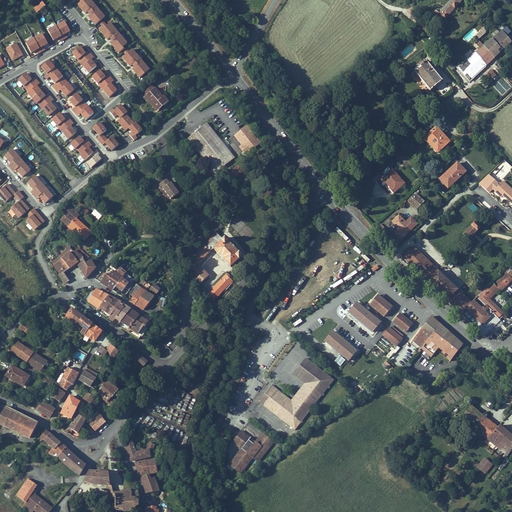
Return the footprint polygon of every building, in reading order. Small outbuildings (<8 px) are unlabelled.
[(83,0),(81,2),(78,5),(85,14),(87,12),(90,10),(93,12),(90,15),(88,17),(95,25),(99,22),(102,20),(105,17),(90,0),(83,0)] [(445,19),(462,1),(460,0),(450,0),(439,13),(436,10),(429,17),(433,21),(439,14),(445,19)] [(70,31),(65,22),(57,26),(64,39),(68,37),(66,34),(70,31)] [(127,43),(110,23),(107,26),(105,27),(104,25),(102,27),(99,30),(108,40),(110,38),(113,36),(115,39),(112,41),(110,43),(119,53),(122,50),(124,49),(123,47),(124,46),(127,43)] [(64,39),(57,26),(48,31),(54,41),(58,38),(60,41),(64,39)] [(506,26),(502,30),(507,35),(511,31),(506,26)] [(493,36),(498,31),(495,28),(490,32),(493,36)] [(494,58),(511,42),(508,38),(507,39),(504,35),(505,34),(502,31),(484,46),(494,58)] [(43,46),(48,44),(43,34),(34,39),(42,52),(45,50),(43,46)] [(42,52),(34,39),(26,43),(31,53),(36,51),(38,54),(42,52)] [(470,81),(494,58),(484,46),(479,41),(476,44),(480,49),(458,68),(470,81)] [(17,43),(6,49),(13,62),(23,55),(17,43)] [(84,55),(86,53),(80,47),(72,53),(81,63),(87,58),(84,55)] [(129,52),(126,55),(123,58),(130,66),(132,65),(135,62),(138,65),(135,68),(133,69),(140,78),(143,75),(147,73),(150,70),(132,50),(129,52)] [(97,66),(91,60),(89,62),(87,58),(81,63),(89,73),(97,66)] [(442,81),(427,62),(426,62),(424,59),(418,64),(420,66),(414,71),(430,91),(442,81)] [(58,70),(50,60),(42,67),(47,74),(49,72),(52,75),(58,70)] [(67,80),(59,70),(50,77),(56,84),(58,82),(60,86),(67,80)] [(107,77),(101,70),(92,77),(101,87),(111,78),(109,75),(107,77)] [(32,84),(30,82),(33,80),(27,73),(19,80),(26,90),(32,84)] [(109,96),(117,89),(111,82),(114,80),(111,78),(101,87),(109,96)] [(40,83),(37,80),(26,90),(33,99),(41,91),(42,91),(38,86),(40,83)] [(66,97),(75,90),(67,80),(60,86),(63,89),(61,90),(66,97)] [(148,94),(144,98),(147,101),(148,101),(156,110),(163,104),(164,106),(169,102),(166,99),(167,98),(160,90),(158,92),(155,88),(155,89),(152,85),(145,91),(147,93),(148,94)] [(46,101),(44,98),(46,97),(41,91),(33,99),(37,104),(38,103),(41,106),(46,101)] [(86,103),(78,94),(70,101),(75,107),(77,106),(80,109),(86,103)] [(56,109),(51,102),(49,104),(46,101),(41,106),(49,116),(56,109)] [(86,120),(95,113),(86,103),(80,109),(83,112),(81,114),(86,120)] [(136,136),(142,130),(135,123),(134,124),(126,114),(127,113),(121,105),(114,110),(113,109),(110,112),(118,121),(121,119),(129,128),(126,131),(134,140),(137,138),(136,136)] [(66,123),(64,121),(66,119),(61,114),(52,121),(57,126),(58,125),(60,128),(66,123)] [(77,132),(71,125),(69,127),(66,123),(60,128),(69,138),(77,132)] [(107,131),(100,123),(93,128),(100,136),(97,138),(100,142),(105,137),(103,134),(107,131)] [(235,158),(207,123),(187,139),(215,174),(235,158)] [(261,143),(247,126),(236,135),(244,144),(242,145),(239,147),(246,155),(261,143)] [(440,151),(450,142),(442,133),(436,127),(430,133),(432,135),(429,138),(440,151)] [(467,137),(463,132),(457,137),(462,143),(467,137)] [(244,144),(236,135),(235,136),(242,145),(244,144)] [(85,146),(82,144),(84,142),(80,137),(71,144),(75,149),(77,149),(79,151),(85,146)] [(119,145),(112,137),(108,141),(105,137),(100,142),(103,145),(106,143),(112,151),(119,145)] [(80,155),(85,160),(91,155),(94,152),(89,147),(92,145),(90,142),(85,146),(79,151),(81,154),(80,155)] [(16,164),(22,159),(13,149),(5,156),(11,163),(12,163),(14,162),(16,164)] [(99,153),(97,150),(94,152),(91,155),(94,158),(88,163),(92,168),(102,159),(98,154),(99,153)] [(31,170),(22,159),(16,165),(19,167),(17,169),(17,170),(24,176),(31,170)] [(230,180),(245,170),(246,167),(243,163),(230,173),(231,175),(228,177),(230,180)] [(449,187),(466,172),(457,163),(440,179),(443,183),(444,182),(449,187)] [(404,183),(392,170),(382,178),(388,185),(388,188),(393,194),(404,183)] [(492,189),(495,186),(492,183),(491,184),(487,180),(490,176),(489,174),(479,184),(489,193),(492,189)] [(39,191),(45,186),(35,176),(28,182),(34,189),(35,190),(36,188),(39,191)] [(499,185),(490,176),(487,180),(491,184),(492,183),(495,186),(492,189),(494,191),(499,185)] [(179,193),(171,182),(170,183),(167,179),(160,184),(171,199),(179,193)] [(511,189),(503,181),(499,185),(494,191),(501,197),(503,195),(511,203),(511,189)] [(16,193),(8,184),(0,190),(0,196),(5,203),(13,196),(15,199),(22,194),(19,191),(16,193)] [(55,196),(45,186),(40,191),(42,194),(40,196),(41,196),(47,203),(55,196)] [(19,218),(29,209),(21,200),(24,197),(22,194),(15,199),(18,202),(10,208),(19,218)] [(417,210),(424,202),(415,194),(408,201),(417,210)] [(85,208),(83,207),(84,205),(82,204),(81,204),(79,203),(76,206),(83,212),(86,210),(84,209),(85,208)] [(69,207),(67,211),(68,212),(71,209),(78,216),(79,215),(69,207)] [(45,221),(34,208),(28,214),(30,217),(26,221),(35,230),(45,221)] [(94,208),(91,213),(98,219),(102,215),(94,208)] [(67,211),(61,219),(74,231),(77,229),(84,235),(81,238),(85,241),(90,235),(92,233),(76,219),(78,216),(71,209),(68,212),(67,211)] [(412,229),(399,216),(392,222),(399,229),(395,232),(402,239),(412,229)] [(399,229),(392,222),(388,225),(395,232),(399,229)] [(469,240),(480,228),(474,222),(463,234),(469,240)] [(214,249),(223,240),(216,232),(204,245),(210,251),(214,249)] [(242,256),(225,238),(223,240),(214,249),(230,267),(242,256)] [(321,249),(328,252),(331,245),(324,241),(321,249)] [(209,276),(197,264),(210,251),(204,245),(191,259),(195,263),(189,268),(199,284),(201,283),(209,276)] [(76,264),(82,260),(74,252),(68,246),(65,248),(67,250),(69,253),(65,256),(63,254),(59,256),(60,257),(62,259),(70,269),(74,266),(76,264)] [(471,303),(438,271),(413,247),(403,258),(461,314),(471,303)] [(96,268),(91,260),(90,260),(89,258),(85,254),(85,253),(83,252),(82,253),(79,249),(78,248),(74,252),(82,260),(76,264),(81,271),(86,279),(96,268)] [(315,256),(312,262),(318,265),(321,259),(315,256)] [(62,259),(60,257),(57,259),(55,261),(52,263),(61,275),(59,276),(63,281),(65,284),(69,281),(63,273),(66,271),(70,269),(62,259)] [(345,263),(340,268),(345,274),(350,270),(345,263)] [(122,279),(123,278),(112,271),(108,276),(108,277),(105,275),(104,277),(100,282),(105,285),(113,290),(116,287),(122,279)] [(505,315),(489,299),(498,290),(496,288),(498,285),(502,290),(511,279),(504,271),(500,275),(501,276),(496,280),(497,281),(494,284),(492,282),(471,303),(461,314),(470,323),(485,338),(485,337),(486,338),(488,338),(490,338),(491,338),(492,337),(491,337),(492,336),(492,335),(495,331),(496,331),(497,331),(499,329),(499,328),(499,327),(503,323),(500,320),(503,317),(504,316),(505,315)] [(211,303),(225,289),(226,289),(230,285),(229,284),(232,281),(231,280),(232,278),(227,274),(215,287),(213,285),(206,292),(205,293),(211,303)] [(141,288),(146,282),(141,278),(136,284),(141,288)] [(133,286),(129,283),(128,284),(122,279),(116,287),(119,289),(122,292),(125,288),(129,291),(133,286)] [(133,288),(135,290),(131,295),(134,297),(141,288),(136,284),(133,288)] [(156,294),(160,289),(154,284),(150,289),(156,294)] [(135,305),(145,292),(141,288),(134,297),(130,301),(132,303),(135,305)] [(100,308),(109,296),(105,293),(96,289),(94,293),(89,301),(88,302),(99,309),(100,308)] [(291,300),(295,293),(289,289),(285,296),(291,300)] [(144,310),(154,297),(146,292),(145,292),(135,305),(139,307),(144,310)] [(105,312),(115,299),(112,297),(109,296),(100,308),(105,312)] [(391,309),(387,305),(389,304),(381,298),(380,300),(377,297),(370,305),(384,317),(391,309)] [(111,316),(121,303),(117,300),(115,299),(105,312),(111,316)] [(380,323),(356,301),(353,305),(348,311),(372,332),(380,323)] [(113,322),(126,306),(123,304),(121,303),(111,316),(109,318),(113,322)] [(121,322),(131,310),(128,308),(126,306),(113,322),(118,325),(121,322)] [(84,335),(93,325),(78,313),(72,308),(66,316),(78,326),(79,324),(84,328),(81,333),(83,334),(84,335)] [(130,328),(139,316),(136,314),(131,310),(121,322),(130,328)] [(406,319),(400,314),(393,322),(406,332),(412,324),(406,319)] [(130,328),(127,331),(129,333),(138,339),(140,335),(141,336),(142,337),(148,329),(145,327),(148,322),(143,318),(139,316),(130,328)] [(432,335),(421,348),(431,357),(435,352),(439,347),(449,355),(447,358),(450,360),(450,361),(462,345),(449,333),(431,316),(430,318),(423,328),(432,335)] [(31,329),(23,322),(20,327),(22,329),(27,333),(31,329)] [(95,341),(102,332),(97,327),(93,325),(84,335),(86,336),(95,342),(95,341)] [(397,347),(402,340),(388,328),(383,335),(397,347)] [(421,348),(432,335),(423,328),(413,340),(421,348)] [(327,343),(335,333),(333,332),(325,341),(327,343)] [(357,351),(335,333),(327,343),(349,361),(357,351)] [(161,341),(159,344),(164,348),(163,349),(168,354),(171,350),(161,341)] [(47,362),(18,342),(16,344),(10,352),(40,372),(47,362)] [(74,357),(84,360),(86,353),(76,350),(74,357)] [(143,358),(136,352),(133,357),(144,366),(148,362),(143,358)] [(71,361),(66,359),(63,364),(65,365),(68,367),(71,361)] [(280,418),(293,402),(296,404),(298,401),(295,399),(306,386),(308,388),(310,386),(301,379),(301,380),(298,377),(299,376),(309,364),(309,363),(310,362),(306,359),(293,375),(305,384),(293,400),(273,385),(272,386),(289,399),(276,415),(280,418)] [(295,430),(334,380),(310,362),(309,363),(309,364),(299,376),(298,377),(301,380),(301,379),(310,386),(308,388),(306,386),(295,399),(298,401),(296,404),(293,402),(280,418),(295,430)] [(24,386),(7,375),(12,366),(11,366),(7,372),(5,376),(24,387),(30,377),(29,377),(24,386)] [(24,386),(29,377),(12,366),(7,375),(24,386)] [(76,378),(79,373),(68,368),(64,374),(65,374),(58,385),(66,391),(71,384),(72,385),(76,378)] [(96,373),(86,368),(84,371),(96,379),(98,375),(96,373)] [(84,371),(82,374),(79,380),(90,386),(96,379),(84,371)] [(115,394),(118,390),(116,388),(105,380),(101,385),(103,386),(104,386),(105,387),(100,395),(102,397),(112,407),(117,402),(112,398),(115,395),(115,394)] [(276,415),(289,399),(272,386),(260,402),(276,415)] [(63,397),(65,393),(58,388),(51,397),(60,401),(63,397)] [(90,404),(94,397),(88,393),(83,399),(90,404)] [(72,419),(78,407),(80,402),(70,396),(65,405),(61,413),(72,419)] [(35,408),(39,402),(32,399),(29,405),(35,408)] [(54,411),(56,408),(43,402),(38,410),(51,416),(54,411)] [(489,422),(485,418),(487,415),(485,413),(482,415),(476,409),(470,404),(460,415),(473,426),(488,439),(497,429),(489,422)] [(3,426),(10,429),(18,413),(5,407),(1,414),(8,418),(3,426)] [(99,413),(97,412),(88,421),(95,431),(100,426),(106,421),(99,413)] [(10,429),(14,431),(22,415),(18,413),(10,429)] [(77,433),(85,419),(77,413),(69,428),(67,427),(65,431),(70,435),(73,430),(77,433)] [(14,431),(30,438),(38,423),(22,415),(14,431)] [(511,450),(511,436),(503,430),(499,426),(497,429),(488,439),(508,455),(511,450)] [(55,438),(50,434),(46,430),(40,437),(53,448),(55,450),(61,443),(55,438)] [(260,459),(273,443),(262,435),(256,442),(254,444),(249,441),(251,438),(242,431),(233,442),(242,449),(246,452),(242,456),(239,453),(232,462),(236,465),(234,468),(241,473),(253,457),(254,455),(260,459)] [(145,458),(144,451),(136,452),(132,441),(127,443),(127,448),(128,452),(131,461),(145,458)] [(58,457),(66,448),(64,446),(61,443),(55,450),(53,448),(49,454),(58,457)] [(152,452),(155,445),(149,443),(148,448),(147,449),(148,450),(144,451),(145,458),(147,457),(150,457),(150,454),(152,452)] [(76,457),(66,448),(58,457),(68,467),(79,476),(86,465),(76,457)] [(17,460),(14,457),(6,464),(9,467),(17,460)] [(485,474),(492,465),(484,458),(477,467),(485,474)] [(156,472),(155,465),(154,460),(146,461),(149,474),(150,474),(156,473),(156,472)] [(149,474),(146,461),(135,463),(137,469),(141,477),(149,475),(149,474)] [(116,498),(117,498),(117,494),(116,493),(113,493),(111,485),(110,485),(108,473),(92,472),(89,471),(84,482),(94,485),(109,486),(108,498),(116,498)] [(158,491),(154,478),(150,479),(149,475),(141,477),(145,489),(146,494),(147,494),(159,492),(158,491)] [(26,503),(37,485),(28,479),(17,495),(26,503)] [(36,511),(49,511),(52,509),(35,495),(38,490),(36,489),(38,487),(37,485),(26,503),(21,508),(26,511),(33,511),(35,510),(36,511)] [(117,498),(116,498),(115,507),(114,507),(114,508),(115,508),(115,510),(116,510),(117,508),(119,508),(119,510),(123,510),(123,511),(132,511),(132,508),(134,508),(134,509),(136,509),(135,507),(137,506),(139,506),(139,505),(138,504),(138,502),(139,501),(138,500),(138,498),(139,498),(137,492),(133,493),(132,493),(130,492),(131,491),(130,490),(129,491),(127,491),(126,490),(125,491),(126,492),(125,493),(123,493),(122,493),(122,498),(117,498)]
